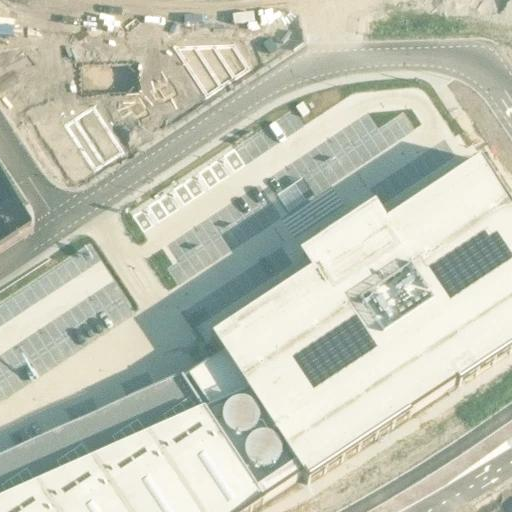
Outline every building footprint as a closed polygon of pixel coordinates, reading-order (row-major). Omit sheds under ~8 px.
[(232,46),(174,48),(174,50),(180,59),(202,92),(206,98),(248,70),(232,46)] [(254,47),(244,54),(253,67),(263,60),(254,47)] [(180,59),(98,113),(120,147),(202,92),(180,59)] [(81,115),(65,125),(95,171),(111,161),(124,152),(120,147),(98,113),(94,107),(81,115)] [(220,356),(186,378),(208,411),(203,414),(263,503),(300,479),(304,487),(511,352),(511,220),(476,166),(376,232),(369,220),(307,261),(314,272),(210,340),(220,356)] [(0,207),(0,219),(11,238),(30,226),(13,198),(0,207)] [(127,218),(147,208),(143,201),(123,211),(127,218)] [(0,511),(249,511),(263,503),(203,414),(208,411),(186,378),(182,381),(132,414),(126,405),(76,438),(70,430),(20,463),(15,454),(0,464),(0,511)]
